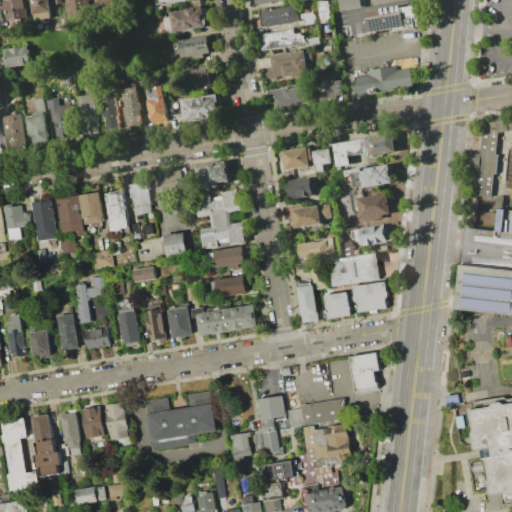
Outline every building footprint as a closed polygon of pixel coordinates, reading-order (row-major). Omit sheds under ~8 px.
[(25,0),(28,18),(12,21),(11,13),(3,14),(1,0),(25,0)] [(49,0),(52,18),(33,21),(30,0),(49,0)] [(68,0),(91,0),(94,13),(71,17),(68,0)] [(322,23),(317,3),(327,0),(333,20),(322,23)] [(337,11),(334,0),(363,0),(364,6),(337,11)] [(297,21),(261,27),(259,10),(295,4),(297,21)] [(367,10),(416,4),(419,28),(370,34),(367,10)] [(206,27),(166,33),(163,12),(203,6),(206,27)] [(303,44),(263,50),(260,34),(293,29),(294,33),(301,32),(303,44)] [(210,52),(181,57),(178,40),(207,35),(210,52)] [(3,49),(29,45),(31,63),(6,67),(3,49)] [(269,80),(267,67),(272,66),(270,55),(303,50),(307,74),(269,80)] [(413,87),(354,96),(351,76),(367,73),(366,70),(396,65),(396,69),(409,67),(413,87)] [(192,70),(211,67),(214,87),(195,90),(192,70)] [(317,102),(314,80),(342,76),(345,98),(317,102)] [(167,121),(150,124),(145,87),(163,85),(167,121)] [(266,90),(287,87),(287,88),(304,86),(306,103),(274,107),(273,96),(267,97),(266,90)] [(120,89),(136,87),(141,124),(125,126),(120,89)] [(101,94),(114,92),(119,128),(106,130),(101,94)] [(181,99),(216,93),(220,116),(185,122),(181,99)] [(99,131),(83,134),(77,96),(93,94),(99,131)] [(48,140),(30,143),(26,113),(35,112),(34,99),(42,98),(48,140)] [(45,100),(59,98),(60,105),(71,103),(71,104),(73,116),(67,117),(70,136),(56,138),(54,121),(48,122),(45,100)] [(0,117),(21,114),(25,145),(5,148),(0,117)] [(492,209),(496,173),(497,173),(499,156),(497,156),(500,133),(511,131),(511,118),(484,123),(481,155),(473,154),(471,169),(480,170),(476,206),(492,209)] [(350,159),(351,165),(337,167),(333,143),(393,134),(395,151),(350,159)] [(311,166),(285,170),(282,151),(308,147),(311,166)] [(332,162),(323,163),(324,170),(316,172),(313,151),(330,148),(332,162)] [(229,183),(200,188),(196,166),(225,161),(229,183)] [(392,182),(352,189),(349,170),(389,163),(392,182)] [(158,193),(155,174),(181,170),(184,188),(158,193)] [(290,198),(287,180),(313,176),(316,194),(290,198)] [(151,212),(133,215),(128,184),(146,181),(151,212)] [(129,227),(111,230),(105,192),(123,189),(129,227)] [(100,191),(104,221),(84,224),(80,194),(100,191)] [(194,197),(238,191),(240,210),(230,211),(232,223),(244,221),(247,241),(226,244),(226,246),(204,249),(201,229),(212,228),(210,216),(197,218),(194,197)] [(358,198),(388,193),(392,216),(362,222),(358,198)] [(79,194),(84,229),(63,231),(58,197),(79,194)] [(58,237),(38,240),(33,202),(52,199),(58,237)] [(18,226),(20,237),(9,239),(4,207),(27,203),(30,224),(18,226)] [(323,223),(295,227),(292,209),(331,203),(333,217),(322,218),(323,223)] [(511,313),(456,307),(466,226),(494,230),(497,208),(511,210),(511,313)] [(386,242),(358,247),(355,229),(383,224),(386,242)] [(165,234),(186,232),(188,254),(168,257),(165,234)] [(74,237),(76,251),(62,253),(60,240),(74,237)] [(297,243),(333,238),(336,256),(300,262),(297,243)] [(209,250),(242,246),(245,265),(212,270),(209,250)] [(93,252),(113,249),(115,267),(95,269),(93,252)] [(333,286),(329,260),(377,252),(381,278),(333,286)] [(156,279),(135,282),(133,268),(154,265),(156,279)] [(215,297),(212,279),(244,274),(247,292),(215,297)] [(80,322),(75,282),(89,281),(89,277),(103,276),(106,296),(88,298),(91,321),(80,322)] [(302,322),(297,282),(312,280),(317,320),(302,322)] [(389,307),(358,312),(354,285),(386,280),(389,307)] [(198,281),(199,290),(196,291),(197,298),(195,298),(196,299),(188,300),(186,282),(198,281)] [(351,315),(327,319),(324,294),(348,291),(351,315)] [(258,326),(199,335),(196,313),(254,303),(258,326)] [(124,345),(117,307),(135,304),(141,342),(124,345)] [(167,309),(188,306),(193,334),(172,337),(167,309)] [(146,310),(163,307),(168,338),(151,341),(146,310)] [(12,357),(4,315),(20,312),(28,354),(12,357)] [(57,315),(74,312),(80,347),(63,350),(57,315)] [(87,348),(84,330),(108,326),(110,345),(87,348)] [(30,331),(47,328),(51,355),(33,357),(30,331)] [(378,351),(381,368),(374,369),(376,381),(378,381),(379,387),(356,391),(350,356),(378,351)] [(169,398),(147,402),(154,449),(196,442),(195,434),(218,430),(212,390),(188,394),(190,406),(171,409),(169,398)] [(310,469),(304,425),(278,428),(281,453),(256,457),(256,458),(235,461),(231,435),(251,432),(252,434),(264,432),(258,398),(284,394),(286,407),(345,399),(348,417),(355,463),(331,466),(332,472),(318,474),(317,468),(310,469)] [(130,436),(111,439),(106,404),(125,401),(130,436)] [(468,409),(511,402),(511,493),(489,497),(482,449),(474,450),(468,409)] [(106,436),(86,439),(81,408),(101,405),(106,436)] [(84,452),(68,454),(61,412),(77,409),(84,452)] [(63,473),(43,476),(33,416),(54,413),(63,473)] [(1,421),(24,418),(27,438),(21,438),(26,472),(36,471),(38,487),(10,491),(1,421)] [(268,463),(296,460),(297,476),(270,479),(268,463)] [(215,475),(217,497),(225,497),(223,474),(215,475)] [(271,511),(265,484),(281,481),(284,497),(278,498),(280,510),(271,511)] [(111,495),(109,486),(124,483),(125,493),(111,495)] [(107,499),(78,503),(76,489),(105,484),(107,499)] [(349,511),(305,511),(302,493),(345,485),(349,511)] [(216,511),(199,511),(197,494),(213,491),(216,511)] [(243,511),(241,497),(258,495),(260,511),(243,511)] [(180,511),(179,498),(194,496),(196,511),(180,511)] [(0,511),(0,501),(25,497),(27,511),(0,511)]
